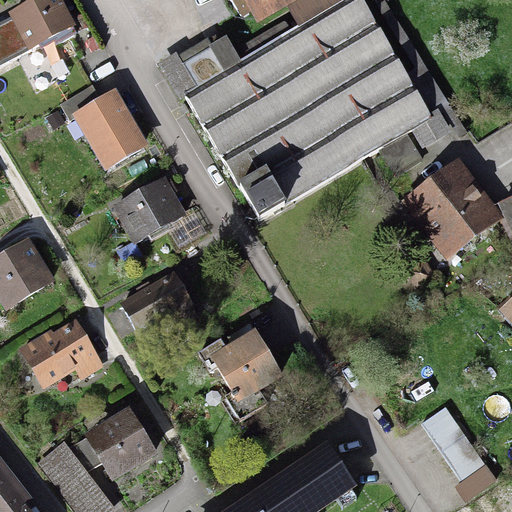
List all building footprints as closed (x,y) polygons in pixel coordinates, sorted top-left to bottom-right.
[(57,0),(51,0),(0,26),(0,35),(5,46),(22,38),(32,57),(75,35),(57,0)] [(238,0),(256,29),(302,0),(238,0)] [(223,36),(163,72),(253,222),(425,120),(354,3),(242,69),(223,36)] [(114,98),(79,117),(108,169),(143,149),(114,98)] [(382,152),(397,177),(423,161),(408,137),(382,152)] [(503,224),(456,165),(403,208),(450,267),(503,224)] [(159,188),(111,212),(132,252),(179,228),(159,188)] [(511,201),(497,209),(511,240),(511,201)] [(29,244),(0,261),(0,309),(5,319),(56,288),(29,244)] [(424,264),(410,272),(418,287),(433,279),(424,264)] [(173,279),(129,305),(150,339),(193,312),(173,279)] [(511,303),(497,316),(511,333),(511,303)] [(78,319),(19,353),(42,392),(75,372),(84,387),(109,372),(78,319)] [(256,339),(208,364),(232,410),(280,385),(256,339)] [(125,413),(82,440),(112,489),(156,462),(125,413)] [(446,415),(423,431),(471,497),(494,481),(446,415)] [(111,511),(66,449),(39,468),(71,511),(111,511)] [(251,499),(259,511),(324,511),(352,494),(323,451),(251,499)] [(47,484),(30,462),(13,475),(31,497),(47,484)] [(30,511),(29,510),(32,508),(0,465),(0,511),(30,511)] [(259,511),(251,499),(232,511),(259,511)]
